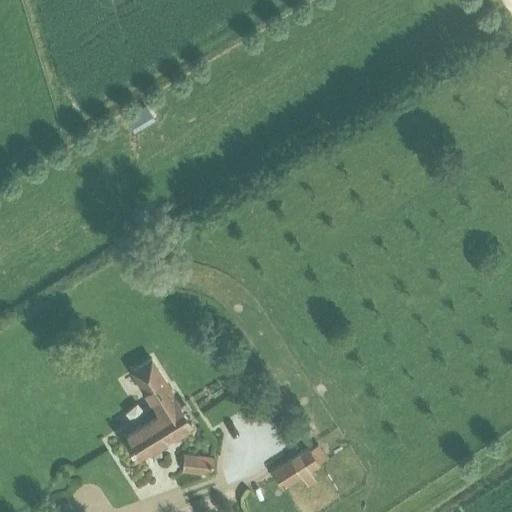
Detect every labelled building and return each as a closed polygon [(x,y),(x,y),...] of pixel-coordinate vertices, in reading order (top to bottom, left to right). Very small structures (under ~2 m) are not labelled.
[(148,102),(127,114),(135,128),(156,116),(148,102)] [(160,411),(126,433),(140,454),(192,422),(190,419),(196,416),(186,400),(182,402),(155,357),(153,354),(132,368),(160,411)] [(311,447),(320,461),(328,455),(319,442),(311,447)] [(320,461),(311,447),(309,445),(272,468),(283,486),(303,474),(309,485),(317,480),(311,469),(322,463),(320,461)] [(185,451),(184,470),(216,473),(218,454),(185,451)]
